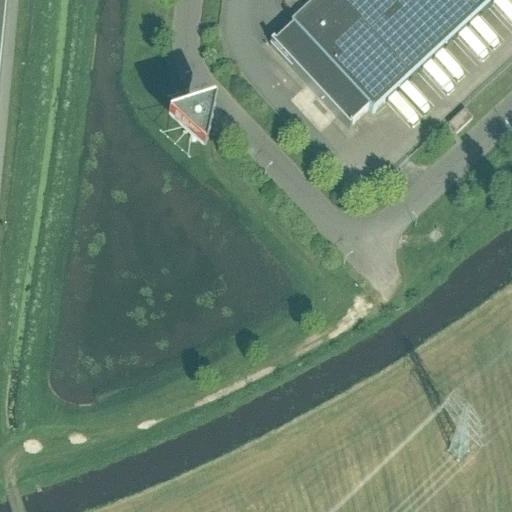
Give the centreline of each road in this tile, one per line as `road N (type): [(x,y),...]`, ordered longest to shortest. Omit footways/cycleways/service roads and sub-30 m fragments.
road 1 (track): [(9,491),(25,453),(151,420),(358,318),(388,285)]
road 2 (unclassified): [(359,254),(205,90),(187,63),(185,0)]
road 3 (unclassified): [(359,254),(511,112)]
